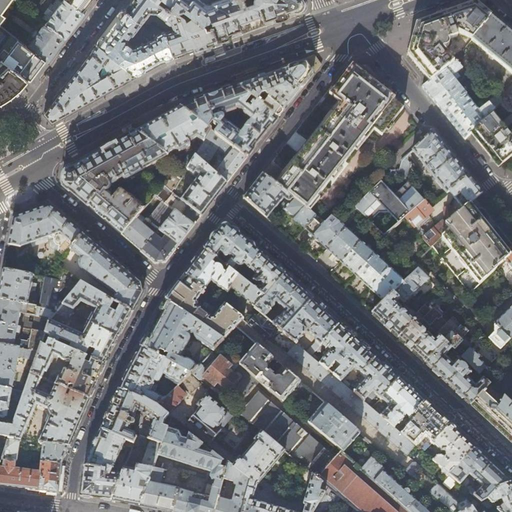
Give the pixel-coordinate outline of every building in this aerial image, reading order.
[(0,0),(0,24),(5,18),(2,15),(13,0),(0,0)] [(80,10),(66,0),(64,0),(46,24),(66,39),(69,34),(79,22),(85,14),(80,10)] [(88,0),(66,0),(80,10),(87,1),(88,0)] [(129,0),(123,9),(142,23),(150,12),(155,13),(170,24),(171,29),(164,32),(165,33),(174,57),(198,48),(214,42),(217,38),(213,28),(212,28),(207,30),(206,26),(205,26),(194,18),(191,18),(187,21),(186,22),(185,18),(177,12),(176,12),(174,12),(172,11),(171,11),(169,10),(164,6),(154,0),(129,0)] [(213,24),(211,25),(212,28),(213,28),(217,38),(214,42),(253,29),(286,17),(304,11),(305,0),(222,0),(211,4),(205,3),(200,0),(176,0),(173,5),(169,10),(171,11),(172,11),(174,12),(176,12),(177,12),(180,12),(184,10),(194,18),(205,26),(212,23),(213,24)] [(471,39),(492,15),(476,2),(459,8),(429,19),(416,23),(407,55),(429,82),(441,74),(444,71),(454,63),(453,61),(452,62),(441,48),(443,48),(445,48),(446,46),(447,45),(448,44),(448,41),(448,40),(457,37),(456,33),(458,33),(471,39)] [(132,36),(142,23),(123,9),(113,22),(96,44),(137,75),(155,64),(160,62),(174,57),(165,33),(164,32),(163,31),(158,34),(156,35),(155,36),(155,37),(144,43),(143,43),(141,43),(136,46),(134,46),(132,47),(128,43),(127,40),(131,36),(132,36)] [(511,32),(504,26),(492,15),(471,39),(471,40),(511,75),(511,82),(499,95),(504,100),(511,92),(511,32)] [(57,51),(66,39),(46,24),(45,23),(39,32),(38,31),(35,31),(30,39),(32,41),(28,47),(46,61),(48,63),(57,51)] [(0,55),(0,57),(2,60),(25,77),(31,81),(37,73),(46,61),(28,47),(19,41),(9,53),(4,50),(0,55)] [(52,122),(99,96),(137,75),(96,44),(74,73),(44,113),(52,122)] [(0,94),(17,85),(25,77),(2,60),(0,61),(0,94)] [(286,70),(305,63),(304,61),(285,67),(286,70)] [(456,61),(454,63),(444,71),(447,74),(445,75),(447,78),(445,79),(441,74),(429,82),(422,88),(430,97),(443,113),(465,95),(455,81),(460,77),(457,73),(462,69),(456,61)] [(305,63),(286,70),(284,70),(281,71),(237,87),(278,118),(285,109),(305,83),(313,73),(305,63)] [(277,186),(293,199),(307,210),(371,128),(381,136),(403,108),(399,105),(393,101),(395,98),(384,90),(359,70),(352,65),(341,79),(327,98),(319,108),(331,118),(325,125),(308,146),(287,172),(277,186)] [(212,96),(180,108),(208,129),(212,124),(218,128),(214,134),(246,158),(254,148),(270,127),(278,118),(237,87),(212,96)] [(492,112),(504,100),(499,95),(497,93),(489,102),(489,103),(480,112),(465,95),(443,113),(455,128),(464,139),(474,129),(481,122),(479,119),(480,118),(481,119),(483,117),(484,119),(492,112)] [(136,133),(168,156),(171,153),(177,150),(177,151),(178,150),(180,152),(191,146),(189,143),(197,138),(204,142),(211,131),(208,129),(180,108),(160,119),(136,133)] [(508,146),(511,142),(511,134),(510,135),(492,112),(484,119),(481,122),(474,129),(479,136),(496,157),(499,161),(511,150),(508,146)] [(214,134),(211,131),(204,142),(195,157),(226,184),(236,171),(246,158),(214,134)] [(446,193),(449,192),(468,176),(449,152),(432,131),(412,151),(446,193)] [(168,156),(136,133),(126,138),(105,150),(76,166),(64,173),(63,185),(72,193),(88,206),(89,205),(93,209),(114,227),(122,234),(139,215),(144,208),(128,195),(126,196),(121,192),(120,192),(119,193),(114,198),(113,197),(112,195),(108,192),(108,191),(109,189),(110,188),(110,187),(109,185),(122,178),(124,180),(168,156)] [(401,161),(399,170),(405,178),(409,164),(408,162),(408,156),(407,155),(401,161)] [(226,184),(195,157),(183,176),(186,178),(190,172),(198,178),(181,200),(189,205),(202,215),(214,200),(226,184)] [(403,176),(399,172),(396,172),(396,170),(391,172),(392,175),(389,178),(390,179),(393,179),(399,179),(403,176)] [(405,178),(399,170),(396,170),(396,172),(399,172),(403,176),(408,183),(409,182),(405,178)] [(171,174),(164,186),(172,192),(175,189),(176,189),(181,180),(171,174)] [(285,209),(293,199),(277,186),(262,174),(254,184),(243,199),(266,219),(284,198),(286,199),(281,205),(281,206),(285,209)] [(468,176),(449,192),(463,209),(468,205),(475,199),(482,193),(474,184),(468,176)] [(425,201),(409,182),(408,183),(399,191),(397,189),(393,189),(390,190),(382,181),(354,209),(370,223),(379,214),(387,214),(398,224),(405,218),(425,201)] [(172,192),(164,186),(163,186),(155,196),(161,202),(151,215),(144,208),(139,215),(143,219),(155,228),(159,230),(161,232),(166,236),(178,245),(182,241),(194,225),(182,216),(189,205),(181,200),(172,192)] [(293,199),(285,209),(284,210),(295,220),(304,229),(315,216),(307,210),(293,199)] [(425,201),(405,218),(431,248),(449,229),(446,224),(455,216),(452,213),(450,208),(444,208),(445,223),(441,223),(427,235),(425,232),(425,231),(423,229),(422,229),(420,227),(430,218),(428,216),(431,213),(431,208),(425,201)] [(468,205),(463,209),(455,216),(446,224),(449,229),(431,248),(471,294),(497,269),(496,268),(506,260),(509,257),(501,247),(491,234),(477,216),(468,205)] [(69,250),(71,248),(83,234),(64,219),(49,206),(29,213),(13,218),(10,234),(9,240),(8,245),(19,247),(48,237),(49,238),(49,240),(49,243),(50,246),(51,248),(52,249),(55,251),(58,251),(64,256),(69,250)] [(143,219),(139,215),(122,234),(121,235),(132,244),(140,250),(159,230),(155,228),(152,232),(140,222),(143,219)] [(325,223),(315,216),(304,229),(314,238),(326,249),(346,228),(340,223),(331,217),(325,223)] [(215,235),(204,249),(216,259),(222,251),(225,253),(224,255),(225,256),(226,257),(227,257),(230,259),(224,266),(227,268),(229,270),(233,273),(238,267),(239,267),(241,267),(243,266),(244,265),(250,269),(262,255),(243,238),(229,226),(222,226),(215,235)] [(361,242),(346,228),(326,249),(332,254),(341,263),(361,242)] [(157,237),(161,232),(159,230),(140,250),(148,257),(155,263),(165,262),(171,255),(178,245),(166,236),(162,241),(157,237)] [(83,234),(71,248),(83,259),(81,262),(81,264),(81,267),(82,271),(84,273),(113,297),(111,301),(114,302),(120,305),(131,311),(132,312),(137,303),(142,294),(140,284),(136,280),(94,244),(83,234)] [(375,254),(361,242),(341,263),(349,270),(355,275),(375,254)] [(218,261),(216,259),(204,249),(196,260),(189,268),(185,274),(205,290),(210,285),(212,286),(214,284),(216,285),(217,288),(219,289),(222,290),(228,295),(231,291),(254,309),(254,308),(264,298),(241,279),(233,273),(229,270),(226,274),(224,273),(227,268),(224,266),(221,263),(219,266),(215,266),(214,265),(218,261)] [(389,267),(375,254),(355,275),(361,281),(369,288),(389,267)] [(273,264),(262,255),(250,269),(256,274),(249,283),(244,279),(245,278),(243,276),(241,279),(264,298),(285,275),(273,264)] [(405,281),(389,267),(369,288),(375,293),(384,302),(393,293),(405,281)] [(44,281),(41,300),(40,307),(57,310),(59,308),(80,284),(80,283),(71,275),(61,269),(59,284),(44,281)] [(405,281),(393,293),(400,299),(404,303),(428,279),(418,269),(405,281)] [(0,286),(0,287),(0,299),(27,305),(30,290),(34,290),(35,285),(31,284),(33,276),(3,270),(0,286)] [(205,290),(185,274),(177,285),(164,301),(223,340),(243,320),(224,306),(214,319),(211,319),(197,309),(196,303),(206,291),(205,290)] [(298,286),(285,275),(264,298),(254,308),(261,314),(264,317),(270,310),(269,309),(273,303),(273,302),(275,299),(278,301),(277,302),(286,310),(287,309),(289,311),(287,314),(286,313),(281,319),(280,319),(276,322),(271,318),(268,320),(276,327),(281,331),(284,334),(313,300),(298,286)] [(111,301),(80,284),(59,308),(71,314),(72,311),(73,311),(80,302),(96,310),(89,324),(117,338),(123,326),(131,311),(120,305),(117,311),(111,308),(114,302),(111,301)] [(396,303),(400,299),(393,293),(384,302),(372,313),(386,327),(398,338),(416,320),(415,319),(414,319),(410,315),(409,315),(404,311),(402,311),(402,309),(396,303)] [(0,299),(0,323),(17,327),(31,330),(45,332),(49,320),(50,319),(56,311),(57,310),(40,307),(36,306),(27,305),(0,299)] [(324,310),(313,300),(284,334),(295,344),(297,345),(306,335),(306,330),(303,328),(305,325),(307,326),(308,326),(310,327),(308,329),(310,331),(310,334),(314,338),(315,341),(316,342),(306,352),(310,356),(313,354),(316,350),(340,324),(324,310)] [(218,346),(223,340),(164,301),(159,310),(163,312),(156,325),(148,339),(145,337),(140,346),(141,347),(155,354),(158,349),(168,354),(166,360),(191,373),(198,366),(194,364),(192,362),(191,360),(187,359),(184,359),(179,356),(189,340),(189,337),(190,335),(189,333),(192,332),(193,336),(195,339),(212,351),(218,346)] [(456,321),(455,321),(453,323),(450,320),(444,315),(445,314),(439,309),(437,311),(434,308),(433,308),(427,302),(416,315),(421,320),(431,329),(438,336),(446,343),(453,350),(455,351),(460,346),(467,352),(470,349),(476,343),(467,335),(467,334),(465,334),(462,331),(464,329),(464,328),(456,321)] [(414,317),(416,315),(406,305),(404,307),(414,317)] [(511,307),(494,324),(510,339),(511,337),(511,307)] [(59,308),(57,310),(56,311),(58,315),(68,319),(71,314),(59,308)] [(268,320),(264,317),(261,314),(259,317),(257,319),(255,317),(248,325),(266,340),(273,332),(271,331),(276,327),(268,320)] [(82,336),(49,320),(45,332),(45,333),(50,336),(48,341),(58,345),(59,340),(68,343),(66,349),(85,356),(88,350),(95,354),(92,359),(102,364),(109,351),(117,338),(89,324),(82,336)] [(416,320),(398,338),(412,351),(425,363),(446,343),(438,336),(435,339),(428,333),(425,334),(426,331),(420,326),(420,325),(416,321),(417,321),(416,320)] [(429,331),(431,329),(421,320),(420,322),(429,331)] [(17,327),(0,323),(0,344),(39,351),(41,345),(45,333),(45,332),(31,330),(29,341),(18,339),(17,345),(14,344),(17,327)] [(358,342),(340,324),(316,350),(318,352),(320,350),(322,351),(325,348),(329,352),(321,361),(313,354),(310,356),(347,388),(350,385),(350,384),(343,378),(353,367),(360,374),(376,358),(358,342)] [(510,339),(494,324),(494,333),(505,344),(510,339)] [(295,344),(284,334),(281,331),(271,344),(287,354),(295,344)] [(511,341),(510,339),(505,344),(494,333),(489,339),(501,350),(506,345),(509,348),(511,349),(511,347),(511,341)] [(58,345),(48,341),(47,340),(44,346),(41,345),(39,351),(35,361),(31,374),(41,379),(45,371),(47,372),(54,355),(58,356),(60,358),(63,360),(66,361),(70,361),(72,362),(69,370),(65,368),(60,378),(58,377),(55,385),(65,389),(67,384),(71,386),(69,391),(89,399),(96,384),(104,365),(102,364),(92,359),(90,359),(87,364),(83,362),(85,357),(85,356),(66,349),(58,345)] [(446,343),(425,363),(450,386),(471,405),(484,390),(489,384),(483,378),(476,386),(467,378),(472,373),(468,369),(467,367),(464,365),(462,365),(458,361),(454,365),(445,357),(453,350),(446,343)] [(39,351),(0,344),(0,387),(12,390),(18,357),(23,358),(23,359),(35,361),(39,351)] [(284,403),(295,390),(305,398),(311,391),(257,344),(239,364),(263,385),(266,381),(272,386),(269,390),(284,403)] [(306,352),(297,345),(295,344),(287,354),(406,456),(415,446),(400,434),(396,430),(371,408),(347,388),(310,356),(306,352)] [(218,346),(212,351),(209,354),(201,363),(198,366),(191,373),(200,380),(203,377),(212,385),(216,380),(226,388),(236,376),(230,371),(238,363),(218,346)] [(159,356),(155,354),(141,347),(141,348),(130,369),(120,390),(141,399),(143,393),(146,395),(146,401),(149,403),(150,401),(157,407),(165,399),(153,392),(156,386),(152,384),(153,381),(156,382),(158,382),(162,374),(166,376),(165,379),(178,385),(191,373),(166,360),(163,359),(160,365),(155,363),(159,356)] [(195,357),(201,363),(209,354),(203,349),(195,357)] [(462,358),(480,375),(487,368),(479,361),(481,359),(470,349),(467,352),(462,358)] [(386,368),(376,358),(360,374),(365,379),(355,389),(350,385),(347,388),(371,408),(399,379),(386,368)] [(41,379),(31,374),(28,382),(25,392),(21,403),(16,416),(8,439),(20,440),(36,404),(47,409),(49,415),(38,443),(43,443),(69,447),(76,430),(89,399),(69,391),(65,389),(55,385),(50,396),(36,390),(41,379)] [(412,391),(399,379),(371,408),(396,430),(398,429),(395,426),(404,415),(408,418),(424,402),(412,391)] [(492,387),(497,391),(502,385),(498,381),(492,387)] [(12,390),(0,387),(0,463),(1,461),(1,460),(0,459),(0,436),(4,437),(2,445),(6,446),(8,439),(16,416),(11,415),(10,420),(6,419),(10,401),(21,403),(25,392),(12,390)] [(177,387),(165,399),(157,407),(168,415),(186,394),(177,387)] [(146,401),(141,399),(120,390),(118,389),(110,407),(100,429),(133,444),(136,437),(139,436),(128,431),(131,425),(132,425),(134,425),(135,423),(134,421),(133,421),(137,410),(144,413),(154,422),(148,439),(162,444),(168,429),(163,427),(165,420),(169,416),(168,415),(157,407),(150,401),(149,403),(146,401)] [(261,431),(285,451),(305,468),(328,487),(340,497),(355,510),(357,511),(408,511),(360,470),(342,454),(339,452),(335,457),(325,449),(325,450),(257,390),(238,412),(261,431)] [(484,390),(471,405),(501,433),(511,443),(511,406),(503,397),(498,407),(484,394),(486,392),(484,390)] [(189,421),(213,441),(221,431),(220,431),(231,417),(229,414),(229,413),(206,394),(197,404),(200,407),(189,421)] [(436,413),(424,402),(408,418),(410,419),(411,418),(411,419),(404,426),(406,428),(400,434),(415,446),(415,447),(425,436),(430,441),(430,442),(432,444),(449,425),(436,413)] [(308,424),(339,452),(342,454),(360,433),(326,404),(308,424)] [(461,436),(449,425),(432,444),(441,452),(442,452),(444,453),(445,453),(445,456),(442,456),(441,456),(440,457),(438,456),(436,456),(436,457),(432,461),(442,470),(441,472),(446,477),(448,475),(474,449),(461,436)] [(168,429),(162,444),(158,455),(210,471),(210,474),(211,479),(215,480),(213,485),(208,485),(205,495),(195,494),(179,489),(161,485),(165,464),(155,463),(139,506),(158,510),(168,511),(214,511),(220,491),(221,489),(223,479),(228,463),(190,432),(187,439),(182,437),(179,432),(168,428),(168,429)] [(131,449),(133,444),(100,429),(89,455),(84,467),(80,496),(94,498),(111,500),(121,475),(111,474),(123,446),(131,449)] [(257,485),(285,451),(261,431),(254,439),(256,441),(242,459),(240,457),(233,466),(251,481),(245,499),(241,511),(314,511),(328,487),(305,468),(297,476),(309,486),(303,504),(303,506),(304,507),(305,507),(303,511),(289,511),(250,500),(251,498),(252,498),(254,497),(257,485)] [(148,439),(139,436),(136,437),(133,444),(131,449),(121,475),(111,500),(126,503),(139,506),(155,463),(158,455),(162,444),(148,439)] [(20,440),(8,439),(6,446),(1,460),(1,461),(4,461),(2,468),(0,467),(0,486),(23,489),(58,493),(59,479),(61,464),(64,457),(69,447),(43,443),(40,473),(15,470),(20,440)] [(487,498),(498,488),(511,483),(491,465),(474,449),(448,475),(455,481),(481,502),(487,498)] [(369,460),(360,470),(408,511),(474,511),(471,507),(461,511),(426,511),(414,501),(415,500),(369,460)] [(228,463),(223,479),(238,483),(232,503),(223,500),(225,493),(224,492),(220,491),(214,511),(241,511),(245,499),(251,481),(233,466),(228,463)] [(452,511),(461,511),(471,507),(471,506),(465,500),(458,504),(437,485),(436,482),(414,463),(411,463),(404,471),(450,511),(452,511)] [(455,481),(448,475),(446,477),(447,477),(444,481),(450,487),(455,481)] [(511,511),(511,483),(498,488),(487,498),(492,504),(501,501),(503,506),(500,507),(499,507),(495,508),(498,511),(511,511)] [(332,511),(340,497),(328,487),(314,511),(332,511)] [(492,504),(487,498),(481,502),(480,503),(487,509),(489,509),(493,505),(492,504)]
